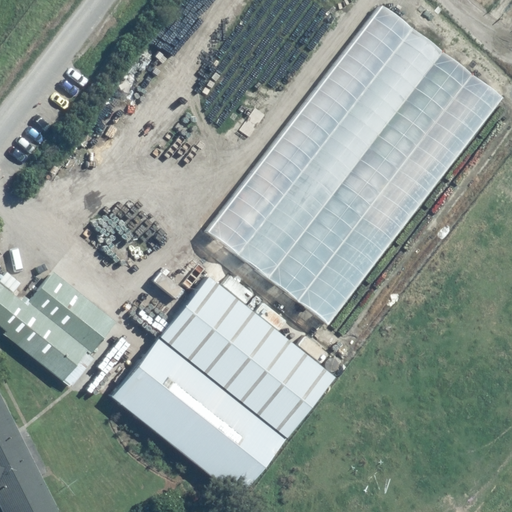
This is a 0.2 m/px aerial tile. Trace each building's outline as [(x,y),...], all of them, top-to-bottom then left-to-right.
[(494,95),(376,4),(203,230),(321,321),(494,95)] [(133,83),(119,73),(91,115),(106,125),(133,83)] [(0,332),(66,388),(91,358),(85,353),(112,322),(45,265),(17,299),(9,292),(17,282),(2,270),(0,271),(0,332)] [(255,301),(247,312),(201,276),(106,397),(234,497),(328,375),(274,333),(282,322),(255,301)] [(303,337),(296,346),(317,362),(324,354),(303,337)] [(49,511),(53,510),(0,410),(0,511),(49,511)]
